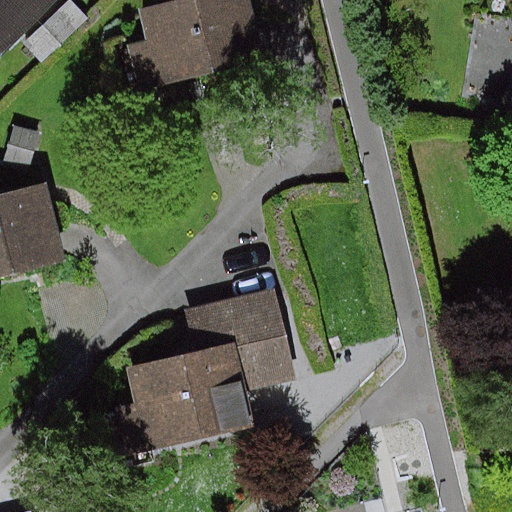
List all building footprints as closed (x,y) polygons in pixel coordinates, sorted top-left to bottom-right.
[(0,0),(0,59),(59,0),(0,0)] [(267,61),(251,0),(181,0),(139,11),(147,43),(128,48),(140,93),(267,61)] [(89,20),(70,1),(23,45),(41,65),(89,20)] [(28,174),(40,134),(16,127),(4,167),(28,174)] [(0,279),(67,263),(48,184),(0,195),(0,279)] [(137,404),(116,409),(128,459),(257,428),(249,392),(297,381),(275,290),(185,311),(195,354),(128,370),(137,404)]
